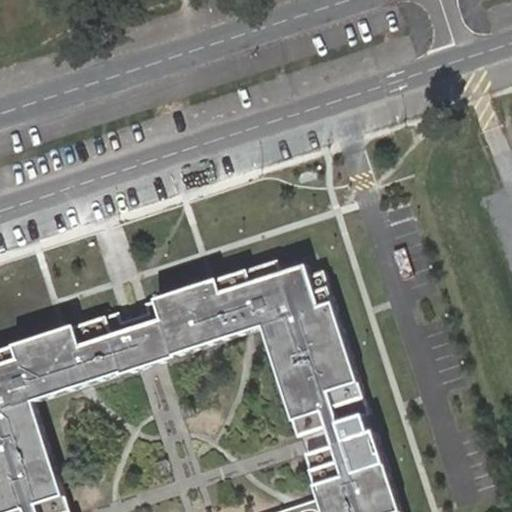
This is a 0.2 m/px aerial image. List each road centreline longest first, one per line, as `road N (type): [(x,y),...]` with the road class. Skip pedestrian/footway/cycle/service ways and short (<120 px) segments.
road 1 (residential): [(0,210),(464,59)]
road 2 (residential): [(331,0),(0,110)]
